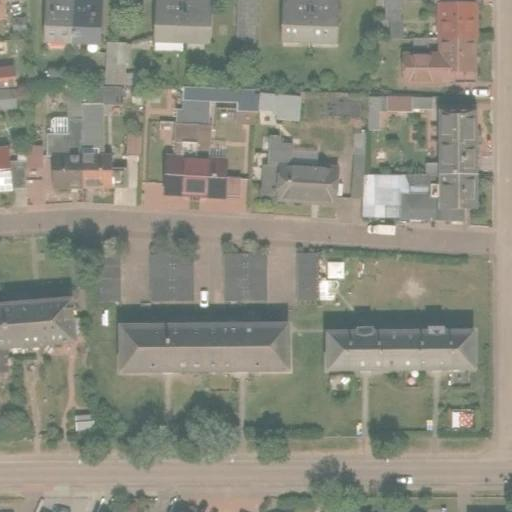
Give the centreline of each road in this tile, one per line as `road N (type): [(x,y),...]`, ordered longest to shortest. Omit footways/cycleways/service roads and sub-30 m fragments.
road 1 (residential): [(504,245),(202,226),(0,226)]
road 2 (residential): [(0,479),(503,478)]
road 3 (residential): [(505,0),(504,245)]
road 4 (residential): [(504,245),(503,478)]
